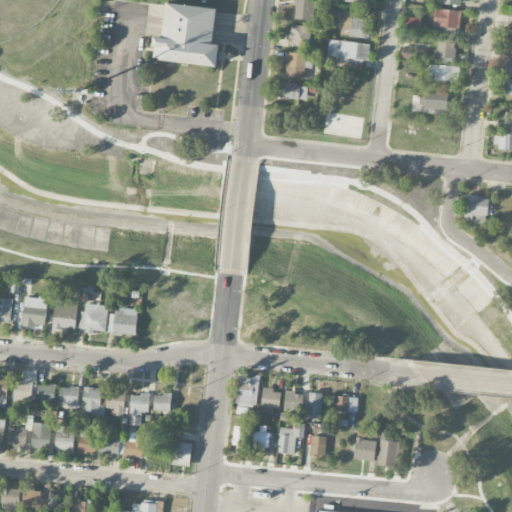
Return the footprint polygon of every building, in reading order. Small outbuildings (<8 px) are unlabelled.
[(316,0),(295,0),(294,19),(311,20),(312,9),(315,10),(316,0)] [(213,44),(217,8),(167,3),(163,38),(155,37),(153,60),(218,66),(220,45),(213,44)] [(434,27),(460,28),(461,10),(435,9),(434,27)] [(369,38),(372,13),(343,10),(340,35),(369,38)] [(289,46),(309,47),(311,27),(291,25),(289,46)] [(455,59),(456,38),(438,38),(438,50),(433,50),(433,58),(455,59)] [(368,61),(370,45),(329,39),(327,56),(340,58),(339,64),(362,67),(363,61),(368,61)] [(312,68),(314,55),(287,52),(284,77),(304,79),(305,67),(312,68)] [(429,80),(458,81),(459,66),(430,65),(429,80)] [(277,84),(276,98),(306,100),(307,85),(277,84)] [(447,108),(448,95),(426,92),(424,105),(447,108)] [(511,132),(493,132),(493,148),(511,148),(511,132)] [(464,219),(475,220),(474,222),(487,223),(489,197),(466,195),(464,219)] [(0,321),(10,323),(13,299),(0,297),(0,321)] [(46,327),(47,298),(24,298),(23,326),(46,327)] [(78,301),(55,300),(54,328),(76,329),(78,301)] [(107,305),(85,305),(85,312),(79,312),(79,331),(107,331),(107,305)] [(138,309),(115,309),(114,335),(137,336),(138,309)] [(24,380),(15,380),(14,403),(34,403),(35,372),(24,371),(24,380)] [(260,377),(239,375),(236,405),(257,407),(260,377)] [(0,404),(7,405),(8,380),(0,379),(0,404)] [(55,385),(38,385),(38,401),(55,401),(55,385)] [(78,405),(79,387),(60,387),(60,404),(78,405)] [(81,417),(103,419),(105,406),(100,405),(102,389),(85,387),(81,417)] [(281,391),(263,389),(261,408),(279,410),(281,391)] [(107,392),(107,408),(114,408),(113,416),(124,416),(124,392),(107,392)] [(303,411),(303,393),(285,392),(284,410),(303,411)] [(322,393),(308,393),(308,418),(321,418),(322,393)] [(141,426),(142,412),(148,413),(149,395),(131,394),(129,425),(141,426)] [(154,412),(171,412),(171,395),(154,394),(154,412)] [(335,412),(357,413),(358,397),(335,397),(335,412)] [(51,423),(33,423),(32,448),(50,449),(51,423)] [(295,454),(296,437),(304,438),(304,424),(293,423),(292,429),(279,428),(278,453),(295,454)] [(247,448),(248,425),(234,424),(233,448),(247,448)] [(74,452),(75,427),(56,426),(55,451),(74,452)] [(8,445),(26,446),(27,429),(8,428),(8,445)] [(126,458),(143,459),(144,433),(127,432),(126,458)] [(269,432),(254,432),(254,449),(269,449),(269,432)] [(97,434),(79,433),(79,453),(97,453),(97,434)] [(398,466),(399,442),(388,441),(388,433),(380,433),(379,466),(398,466)] [(120,437),(101,436),(100,456),(119,456),(120,437)] [(310,456),(325,456),(326,437),(311,436),(310,456)] [(354,459),(375,461),(377,441),(356,439),(354,459)] [(190,466),(192,444),(175,442),(172,465),(190,466)] [(19,510),(20,488),(2,487),(2,510),(19,510)] [(23,510),(58,511),(58,493),(24,492),(23,510)] [(71,511),(92,511),(93,503),(73,501),(71,511)]
